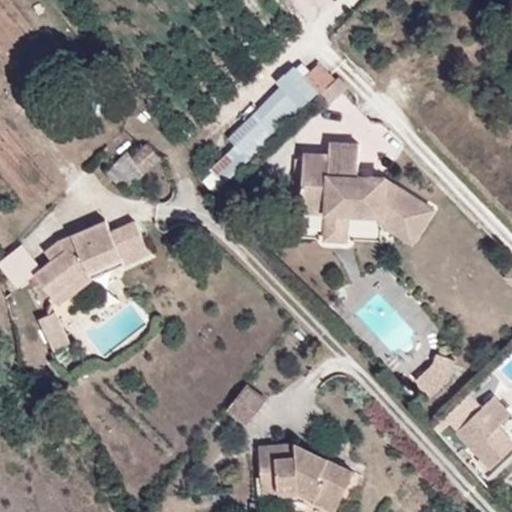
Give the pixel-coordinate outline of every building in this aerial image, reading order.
[(215,164),(231,179),(335,72),(321,59),(309,72),(299,63),(229,134),(237,142),(215,164)] [(340,77),(322,94),(332,104),(348,87),(340,77)] [(135,157),(148,171),(163,157),(149,143),(135,157)] [(384,215),(418,237),(435,210),(387,178),(359,176),(360,144),(331,143),(331,155),(304,153),(304,159),(303,180),(302,211),(326,212),(348,213),(379,214),(384,215)] [(130,188),(148,171),(135,157),(130,151),(112,167),(130,188)] [(303,180),(304,159),(296,159),(295,180),(303,180)] [(347,240),(348,213),(326,212),(326,239),(347,240)] [(414,243),(418,237),(384,215),(379,214),(379,221),(414,243)] [(71,283),(77,290),(92,278),(150,253),(137,221),(111,232),(107,220),(62,240),(68,249),(53,260),(36,273),(37,274),(52,294),(54,297),(71,283)] [(68,249),(62,240),(47,252),(53,260),(68,249)] [(47,297),(52,294),(37,274),(33,278),(47,297)] [(60,304),(77,290),(71,283),(54,297),(60,304)] [(56,350),(72,344),(57,311),(40,318),(56,350)] [(56,362),(65,357),(62,349),(52,353),(56,362)] [(435,365),(450,379),(457,359),(439,354),(435,365)] [(432,395),(450,379),(435,365),(418,381),(432,395)] [(246,385),(228,409),(247,424),(266,400),(246,385)] [(511,439),(500,426),(511,414),(511,413),(494,395),(458,430),(483,456),(479,460),(489,470),(511,448),(511,439)] [(298,460),(295,443),(259,446),(261,477),(278,475),(279,494),(301,493),(336,510),(355,471),(325,457),(298,460)] [(325,457),(295,443),(298,460),(325,457)] [(278,475),(261,477),(257,477),(258,496),(279,494),(278,475)]
